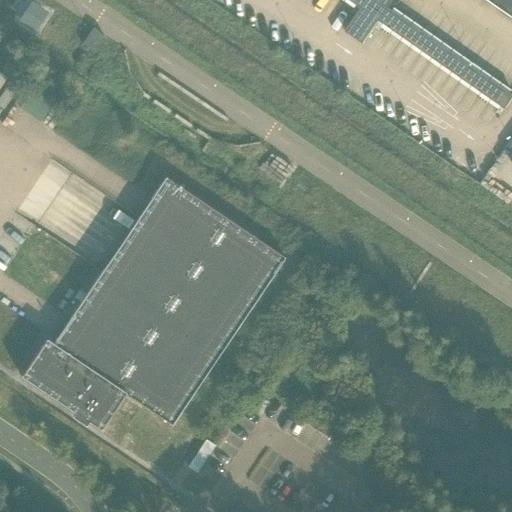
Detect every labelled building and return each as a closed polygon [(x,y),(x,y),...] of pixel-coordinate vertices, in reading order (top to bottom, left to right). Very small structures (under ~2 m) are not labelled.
[(511,0),(348,0),(358,7),(342,30),(361,43),(377,20),(503,108),(511,96),(511,94),(386,7),(391,0),(487,0),(511,17),(511,0)] [(93,28),(81,44),(91,51),(103,35),(93,28)] [(85,427),(87,424),(88,422),(100,431),(124,394),(171,425),(284,258),(165,178),(53,344),(45,339),(20,377),(74,413),(71,417),(85,427)] [(261,399),(254,394),(248,403),(255,408),(261,399)] [(187,467),(191,470),(197,473),(215,446),(205,440),(187,467)]
